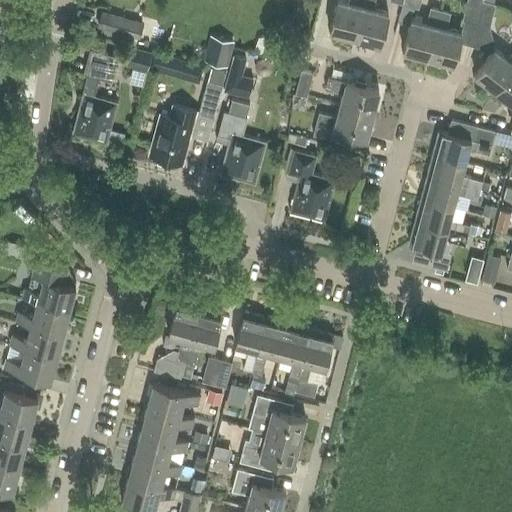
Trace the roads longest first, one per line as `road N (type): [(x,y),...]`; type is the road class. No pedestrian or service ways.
road 1 (residential): [(364,279),(421,80),(313,52)]
road 2 (residential): [(34,149),(256,209),(246,248)]
road 3 (residential): [(56,511),(119,274)]
road 4 (residential): [(119,274),(54,203),(36,176),(34,149)]
road 5 (residential): [(364,279),(511,318)]
road 6 (residential): [(34,149),(64,0)]
road 7 (residential): [(119,274),(211,243),(246,248)]
road 8 (residential): [(246,248),(364,279)]
